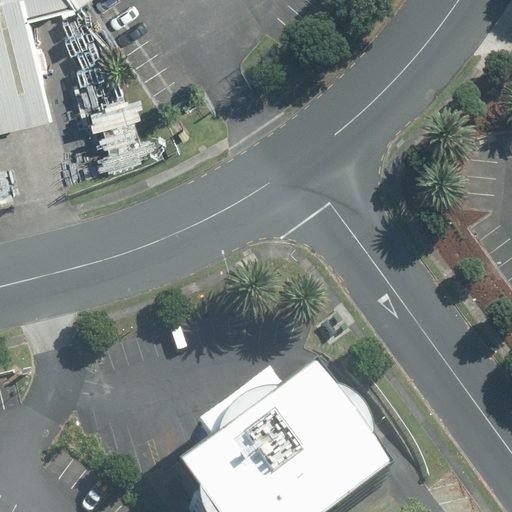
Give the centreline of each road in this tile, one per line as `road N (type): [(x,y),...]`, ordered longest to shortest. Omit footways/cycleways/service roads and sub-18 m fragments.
road 1 (tertiary): [(511,454),(301,164)]
road 2 (tertiary): [(0,284),(106,258),(210,218),(301,164)]
road 3 (tertiary): [(301,164),(400,76),(454,0)]
